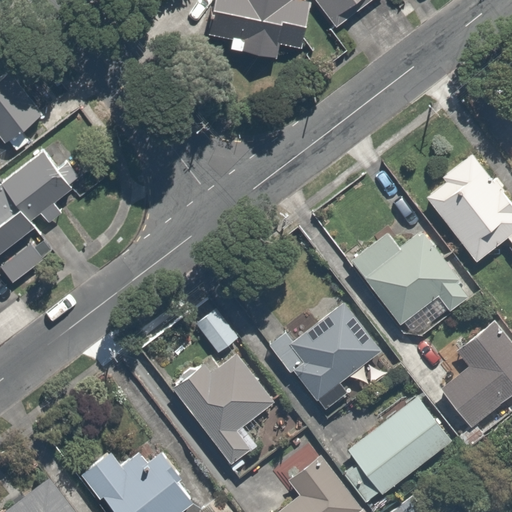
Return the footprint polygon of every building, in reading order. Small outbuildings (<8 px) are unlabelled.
[(210,0),(206,21),(227,25),(224,42),(277,51),(280,34),(300,38),(306,0),(210,0)] [(358,0),(321,0),(336,18),(358,0)] [(0,64),(0,129),(2,132),(12,145),(29,133),(19,120),(41,104),(9,58),(0,64)] [(511,200),(470,141),(433,167),(437,173),(420,185),(470,255),(506,230),(511,239),(511,200)] [(0,172),(0,174),(28,213),(70,182),(41,142),(0,172)] [(0,246),(34,221),(28,213),(0,174),(0,246)] [(423,225),(401,240),(388,221),(347,251),(360,270),(409,338),(471,294),(423,225)] [(242,324),(222,295),(192,316),(212,345),(242,324)] [(309,303),(265,335),(308,395),(378,345),(344,296),(318,315),(309,303)] [(511,332),(498,313),(455,343),(467,359),(435,382),(461,418),(511,381),(511,332)] [(240,420),(273,396),(228,334),(169,377),(229,460),(255,441),(240,420)] [(344,442),(354,457),(340,467),(361,496),(375,486),(449,434),(418,389),(344,442)] [(176,511),(193,500),(155,446),(130,464),(109,435),(75,459),(111,511),(176,511)] [(318,446),(286,469),(300,489),(267,511),(347,511),(359,503),(318,446)] [(0,511),(77,511),(43,467),(0,501),(0,511)] [(240,511),(222,487),(199,503),(205,511),(240,511)]
